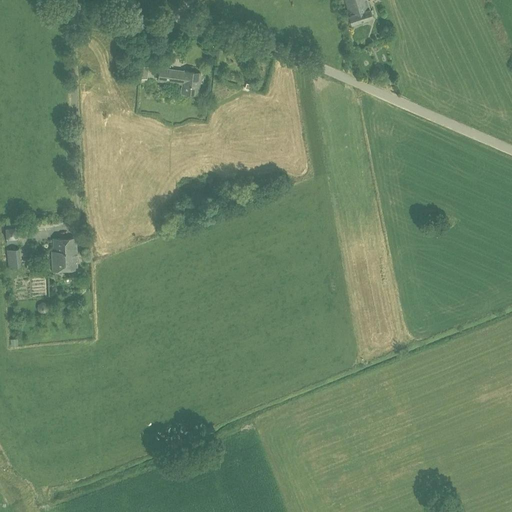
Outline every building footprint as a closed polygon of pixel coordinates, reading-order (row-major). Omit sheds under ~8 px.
[(345,0),(352,24),(373,17),(367,0),(345,0)] [(182,92),(198,94),(201,72),(185,70),(185,71),(160,68),(158,80),(183,83),(182,92)] [(6,223),(7,243),(17,243),(16,222),(6,223)] [(52,251),(53,270),(77,269),(76,237),(53,238),(54,250),(52,251)] [(7,249),(9,268),(22,266),(20,248),(7,249)] [(39,311),(42,313),(45,313),(48,311),(49,308),(48,304),(46,302),(42,302),(40,303),(38,304),(37,308),(39,311)]
